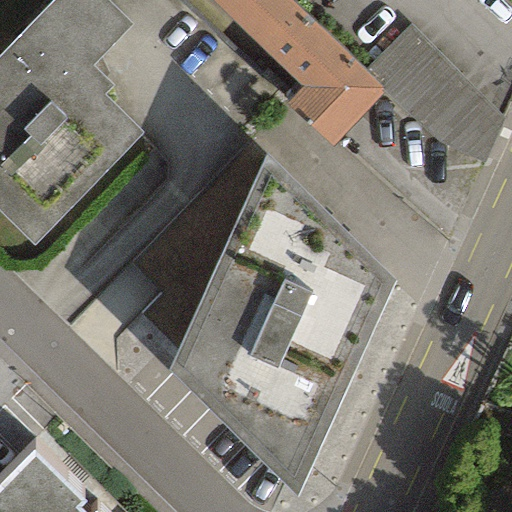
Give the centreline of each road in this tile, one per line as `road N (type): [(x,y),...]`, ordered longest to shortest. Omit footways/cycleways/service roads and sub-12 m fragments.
road 1 (unclassified): [(511,243),(379,511)]
road 2 (residential): [(0,306),(209,511)]
